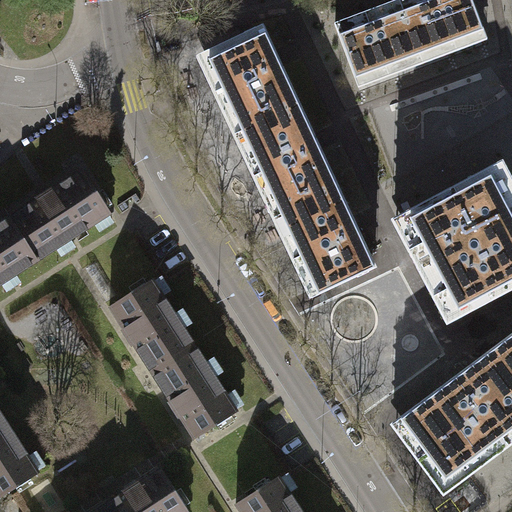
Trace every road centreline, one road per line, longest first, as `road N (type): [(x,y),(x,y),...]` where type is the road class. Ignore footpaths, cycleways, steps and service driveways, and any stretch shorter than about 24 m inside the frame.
road 1 (residential): [(125,64),(162,161),(385,511)]
road 2 (residential): [(0,87),(30,92),(125,64)]
